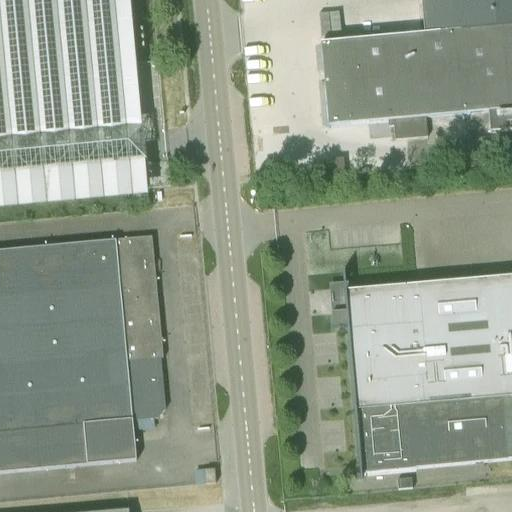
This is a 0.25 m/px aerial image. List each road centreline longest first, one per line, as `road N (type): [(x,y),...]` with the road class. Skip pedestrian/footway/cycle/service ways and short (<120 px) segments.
road 1 (unclassified): [(254,511),(207,0)]
road 2 (unknown): [(248,449),(197,453),(182,446),(169,239),(228,223)]
road 3 (unknown): [(221,147),(0,167)]
